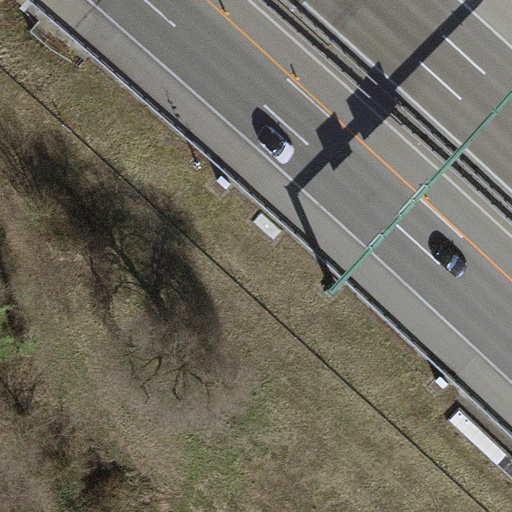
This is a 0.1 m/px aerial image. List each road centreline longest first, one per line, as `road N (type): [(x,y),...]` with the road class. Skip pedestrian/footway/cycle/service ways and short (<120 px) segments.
road 1 (motorway): [(139,0),(511,328)]
road 2 (motorway): [(511,118),(381,0)]
